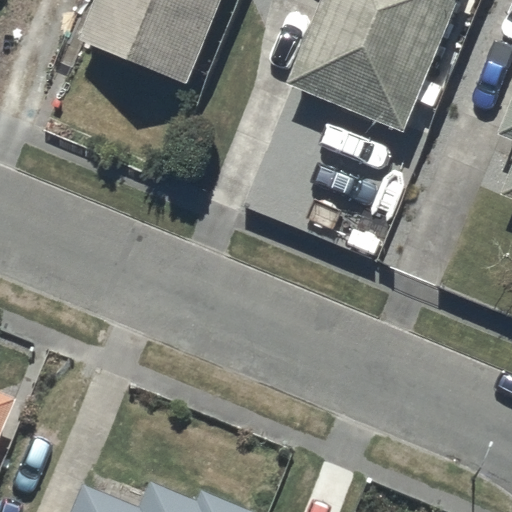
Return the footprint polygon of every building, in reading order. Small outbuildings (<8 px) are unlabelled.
[(230,0),(107,0),(87,51),(192,94),(230,0)] [(467,0),(331,0),(289,102),(404,150),(467,0)] [(511,123),(501,150),(511,154),(511,187),(502,212),(511,215),(511,123)] [(0,440),(8,420),(0,416),(0,440)] [(135,511),(95,511),(75,504),(72,511),(167,511),(140,501),(135,511)]
